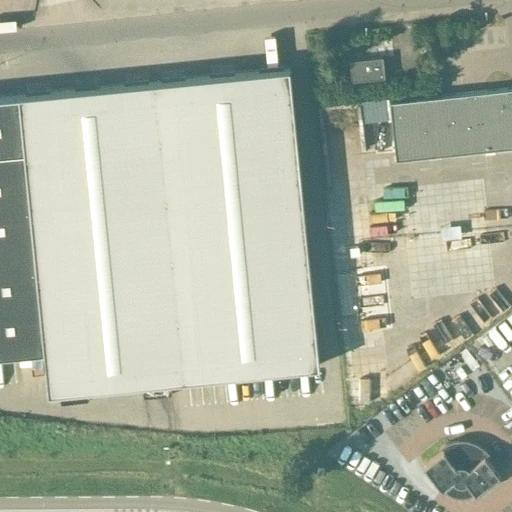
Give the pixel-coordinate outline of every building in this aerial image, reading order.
[(385,78),(382,57),(350,60),(352,81),(385,78)] [(0,356),(45,352),(49,391),(319,365),(290,67),(0,95),(0,356)] [(511,87),(390,101),(396,159),(511,146),(511,87)] [(328,150),(362,148),(359,101),(325,103),(328,150)] [(443,450),(424,465),(443,490),(444,489),(446,492),(449,494),(453,496),(457,497),(461,498),(465,497),(469,496),(473,495),(476,493),(477,494),(501,475),(486,456),(489,453),(485,448),(479,444),(473,441),(466,440),(459,440),(453,441),(446,443),(440,447),(443,450)]
